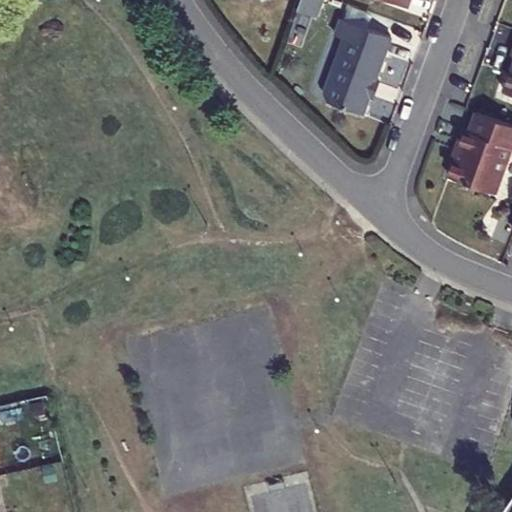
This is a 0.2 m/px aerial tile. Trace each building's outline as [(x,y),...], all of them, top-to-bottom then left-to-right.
[(325,0),(304,0),(299,13),(318,20),(325,0)] [(382,0),(409,10),(412,0),(382,0)] [(327,97),(330,104),(365,117),(394,39),(344,21),(338,38),(347,41),(327,97)] [(511,125),(480,114),(473,133),(469,132),(453,179),(499,195),(511,158),(511,125)] [(511,511),(511,497),(501,511),(511,511)]
